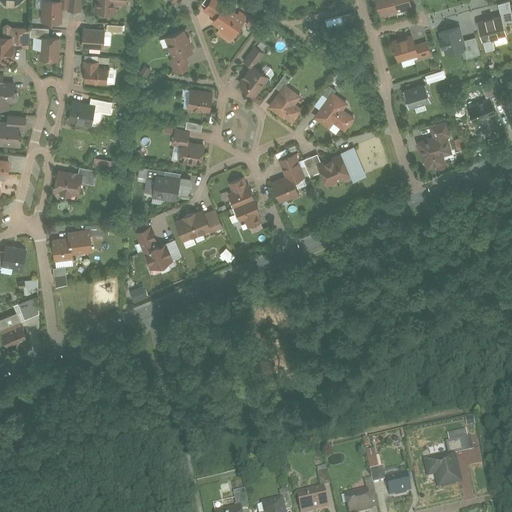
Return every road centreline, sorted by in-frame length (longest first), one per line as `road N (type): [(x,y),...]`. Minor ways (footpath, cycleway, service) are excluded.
road 1 (residential): [(150,314),(192,511)]
road 2 (residential): [(150,314),(285,251)]
road 3 (residential): [(386,94),(271,15)]
road 4 (residential): [(285,251),(413,198)]
road 5 (residential): [(51,356),(39,221)]
